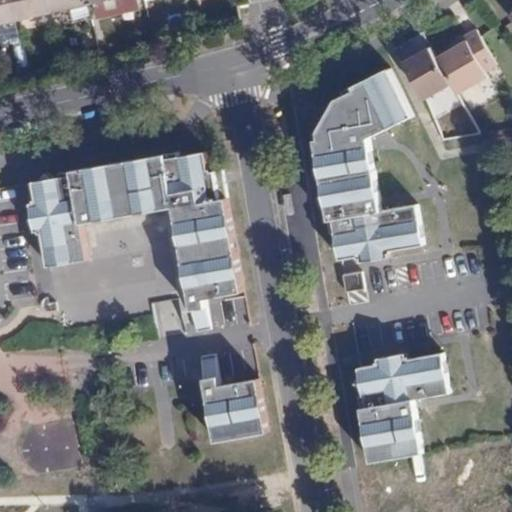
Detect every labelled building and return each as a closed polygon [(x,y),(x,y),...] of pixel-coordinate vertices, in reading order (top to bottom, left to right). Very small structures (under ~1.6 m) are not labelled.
[(0,0),(0,23),(17,20),(12,0),(0,0)] [(12,0),(17,20),(52,12),(49,0),(12,0)] [(88,0),(52,0),(55,11),(90,3),(88,0)] [(500,68),(481,34),(478,29),(464,37),(466,43),(454,49),(438,58),(453,84),(459,93),(500,68)] [(466,43),(464,37),(452,44),(454,49),(466,43)] [(406,62),(409,68),(427,99),(453,84),(438,58),(432,47),(406,62)] [(416,116),(392,67),(356,84),(358,89),(338,99),(320,131),(322,137),(318,140),(332,220),(336,220),(343,259),(361,256),(361,259),(365,258),(365,262),(392,257),(391,253),(396,253),(395,250),(428,244),(421,204),(384,209),(372,137),(416,116)] [(246,291),(225,174),(219,175),(218,170),(214,170),(214,167),(210,167),(207,150),(175,156),(174,151),(75,169),(76,174),(36,180),(39,197),(35,198),(35,201),(33,202),(38,230),(41,229),(42,232),(45,231),(45,234),(51,265),(91,258),(85,222),(177,206),(199,330),(214,328),(208,297),(246,291)] [(364,271),(346,274),(349,291),(367,288),(364,271)] [(204,355),(219,441),(270,432),(261,377),(223,383),(218,352),(204,355)] [(364,408),(374,462),(427,452),(417,399),(453,392),(446,353),(412,359),(411,352),(382,357),(382,360),(378,361),(378,364),(361,367),(369,407),(364,408)]
